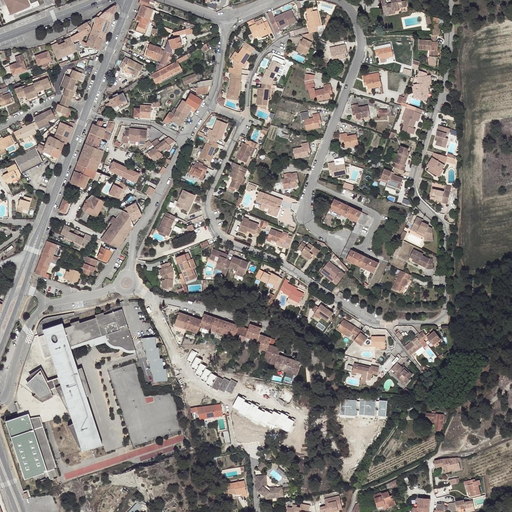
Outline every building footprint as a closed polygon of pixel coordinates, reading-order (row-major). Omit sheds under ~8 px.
[(26,0),(0,0),(0,1),(2,6),(6,5),(10,15),(25,9),(25,7),(29,5),(26,0)] [(153,8),(155,1),(152,0),(140,0),(139,4),(142,5),(153,10),(154,8),(153,8)] [(206,8),(215,11),(215,10),(217,4),(220,4),(219,0),(207,0),(206,6),(206,8)] [(378,0),(380,6),(383,5),(384,8),(383,8),(385,16),(389,15),(390,14),(390,13),(390,12),(389,12),(393,11),(393,12),(399,11),(399,8),(407,7),(406,1),(402,2),(401,0),(391,0),(392,3),(386,5),(385,0),(378,0)] [(152,14),(153,10),(142,5),(138,15),(149,20),(150,19),(151,16),(152,14)] [(110,21),(114,13),(107,10),(103,14),(101,12),(96,16),(97,16),(110,21)] [(274,19),(270,21),(275,31),(279,29),(278,27),(288,23),(289,24),(289,25),(296,21),(291,10),(288,11),(290,14),(286,15),(285,13),(273,18),(274,19)] [(312,33),(317,31),(316,27),(320,26),(317,11),(313,11),(307,13),(309,22),(310,28),(308,28),(310,33),(312,33)] [(149,20),(138,15),(136,21),(139,22),(147,25),(149,20)] [(106,33),(110,21),(97,16),(92,19),(95,24),(93,28),(106,33)] [(90,21),(77,28),(80,32),(83,37),(89,33),(91,26),(91,25),(91,24),(91,22),(90,21)] [(272,32),(267,21),(256,26),(255,24),(249,27),(252,34),(248,35),(250,39),(258,36),(260,35),(261,37),(272,32)] [(144,34),(147,25),(139,22),(136,31),(144,34)] [(80,32),(77,28),(69,33),(71,37),(80,32)] [(104,38),(106,33),(93,28),(91,34),(104,38)] [(191,30),(190,28),(173,33),(174,37),(186,34),(186,36),(195,33),(194,29),(191,30)] [(78,55),(80,59),(89,56),(85,48),(86,45),(87,43),(82,40),(83,38),(83,37),(80,32),(71,37),(72,42),(78,55)] [(310,33),(303,35),(304,38),(303,41),(298,52),(306,56),(314,40),(312,33),(310,33)] [(102,43),(104,38),(91,34),(89,38),(102,43)] [(179,37),(169,40),(165,51),(161,61),(159,66),(159,68),(158,70),(165,66),(167,62),(170,63),(173,56),(173,54),(172,49),(182,47),(179,37)] [(99,50),(102,43),(89,38),(87,43),(86,45),(99,50)] [(438,42),(436,42),(434,42),(434,43),(432,43),(432,41),(420,40),(419,48),(423,49),(423,50),(430,50),(430,56),(429,56),(429,62),(437,63),(438,57),(437,57),(437,50),(438,42)] [(64,48),(68,58),(74,56),(74,57),(78,55),(72,42),(68,43),(69,46),(67,46),(64,48)] [(209,49),(206,43),(201,47),(204,52),(209,49)] [(244,47),(252,53),(255,49),(246,43),(244,47)] [(161,61),(165,51),(161,50),(161,48),(150,44),(148,48),(146,55),(152,57),(152,58),(161,61)] [(344,49),(346,48),(345,45),(330,48),(333,61),(340,59),(340,58),(346,57),(345,54),(344,49)] [(378,50),(379,56),(380,59),(386,57),(386,58),(393,57),(391,47),(382,49),(381,46),(375,47),(376,51),(378,50)] [(233,61),(234,61),(242,67),(246,61),(252,53),(244,47),(243,47),(238,54),(233,61)] [(57,48),(53,50),(59,63),(63,62),(62,61),(68,58),(64,48),(60,49),(58,50),(57,48)] [(146,55),(148,48),(147,48),(143,56),(151,59),(152,58),(152,57),(146,55)] [(48,51),(35,56),(38,65),(52,60),(48,51)] [(15,57),(17,63),(23,61),(24,60),(22,54),(15,57)] [(188,58),(187,54),(176,60),(177,62),(178,62),(178,63),(188,58)] [(270,70),(274,61),(283,64),(285,61),(274,56),(268,69),(270,70)] [(124,70),(131,74),(138,77),(143,66),(129,59),(128,61),(125,59),(124,59),(120,67),(124,69),(124,70)] [(17,63),(9,65),(11,70),(13,75),(26,70),(23,61),(17,63)] [(233,68),(242,70),(242,67),(234,61),(233,68)] [(267,69),(261,83),(262,83),(271,85),(276,73),(281,75),(285,65),(283,64),(274,61),(270,70),(268,69),(267,69)] [(182,70),(178,63),(178,62),(177,62),(152,75),(153,77),(156,83),(182,70)] [(83,70),(76,67),(75,70),(73,70),(70,77),(77,79),(79,80),(82,73),(83,70)] [(183,71),(182,70),(156,83),(157,85),(183,71)] [(414,86),(416,98),(422,100),(423,97),(427,98),(429,92),(429,91),(427,91),(426,89),(428,88),(430,88),(430,85),(431,85),(431,82),(432,82),(431,75),(427,76),(426,73),(419,71),(417,75),(418,77),(417,77),(418,84),(414,85),(414,86)] [(196,77),(195,74),(195,73),(186,77),(189,83),(196,80),(196,77)] [(231,73),(230,73),(230,78),(228,89),(227,95),(238,97),(239,91),(239,90),(238,89),(239,87),(240,87),(241,84),(240,84),(241,75),(231,73)] [(363,76),(364,80),(366,79),(367,85),(368,88),(374,87),(374,88),(381,86),(378,73),(363,76)] [(77,79),(70,77),(66,75),(62,86),(66,88),(72,90),(77,79)] [(48,78),(40,80),(44,90),(51,87),(48,78)] [(33,83),(34,84),(37,92),(44,90),(40,80),(33,83)] [(271,89),(271,85),(262,83),(262,88),(260,88),(259,96),(258,96),(257,105),(267,106),(268,98),(269,89),(271,89)] [(34,84),(23,89),(25,95),(27,100),(38,96),(37,92),(34,84)] [(329,88),(331,88),(330,85),(324,86),(324,89),(315,91),(314,84),(306,85),(307,90),(309,89),(311,99),(317,98),(318,101),(325,99),(325,98),(331,97),(330,94),(329,88)] [(22,86),(14,89),(18,98),(25,95),(23,89),(22,86)] [(208,86),(199,88),(196,88),(197,94),(197,95),(207,93),(208,86)] [(72,98),(75,91),(72,90),(66,88),(63,95),(72,98)] [(196,109),(196,110),(199,105),(202,100),(203,98),(197,95),(197,94),(193,92),(191,94),(191,93),(187,101),(186,102),(185,103),(196,109)] [(5,103),(6,105),(14,102),(10,93),(3,96),(2,94),(0,94),(0,104),(1,104),(5,103)] [(123,93),(118,95),(116,96),(115,95),(112,96),(113,98),(109,100),(110,102),(106,104),(108,109),(113,107),(113,108),(118,105),(119,108),(120,108),(128,104),(128,103),(123,93)] [(68,108),(72,98),(63,95),(60,105),(68,108)] [(177,110),(187,116),(190,111),(192,108),(195,111),(196,109),(185,103),(186,102),(184,101),(184,100),(177,110)] [(59,117),(61,116),(62,113),(66,115),(68,108),(60,105),(59,104),(56,111),(57,112),(53,114),(55,118),(56,119),(59,117)] [(140,109),(139,118),(151,118),(152,106),(141,105),(140,109)] [(352,106),(353,109),(355,109),(356,114),(357,117),(362,116),(362,117),(370,116),(368,106),(359,108),(358,105),(352,106)] [(419,121),(423,110),(411,105),(409,110),(410,110),(408,117),(407,117),(404,125),(405,125),(403,131),(413,134),(416,129),(413,128),(415,123),(414,122),(415,120),(416,120),(419,121)] [(68,118),(72,109),(68,108),(66,115),(62,113),(61,116),(68,118)] [(48,121),(55,118),(53,114),(51,109),(44,113),(48,121)] [(180,126),(187,116),(177,110),(175,115),(172,113),(170,112),(163,121),(167,123),(171,123),(172,121),(180,126)] [(318,118),(320,117),(319,114),(313,115),(313,118),(309,119),(307,112),(300,113),(302,121),(304,120),(306,130),(314,128),(314,127),(319,126),(319,123),(318,118)] [(35,121),(39,128),(49,123),(48,121),(44,113),(34,118),(35,121)] [(209,135),(207,138),(209,139),(217,143),(219,139),(221,140),(227,124),(217,120),(213,130),(211,135),(209,135)] [(14,132),(17,140),(22,137),(23,139),(37,132),(35,129),(39,128),(35,121),(26,126),(23,127),(14,132)] [(93,123),(85,143),(104,151),(108,140),(102,138),(105,130),(106,129),(101,127),(102,122),(98,121),(96,125),(93,123)] [(105,130),(111,133),(115,123),(114,123),(114,122),(110,121),(107,127),(106,129),(105,130)] [(69,138),(73,127),(63,123),(61,122),(57,132),(69,138)] [(440,126),(437,136),(439,136),(437,141),(436,145),(446,148),(448,139),(446,138),(447,134),(449,134),(450,129),(440,126)] [(134,141),(140,142),(140,140),(146,141),(147,131),(140,130),(140,132),(137,131),(138,129),(129,128),(129,130),(125,130),(124,136),(123,136),(123,142),(128,143),(128,140),(134,141)] [(54,138),(65,143),(67,144),(69,138),(57,132),(54,138)] [(340,134),(341,138),(343,137),(344,143),(345,146),(351,145),(351,146),(359,144),(357,135),(347,136),(347,133),(340,134)] [(0,151),(1,151),(1,150),(14,144),(14,143),(15,143),(14,139),(12,140),(10,135),(3,139),(0,140),(0,151)] [(49,138),(46,143),(62,150),(65,143),(54,138),(51,136),(49,138)] [(169,145),(174,141),(169,137),(161,143),(158,139),(152,143),(155,147),(160,152),(168,145),(169,145)] [(217,148),(219,144),(217,143),(209,139),(207,143),(206,143),(200,157),(209,162),(212,155),(215,147),(217,148)] [(257,144),(248,140),(246,144),(244,143),(237,158),(247,163),(250,156),(253,148),(255,149),(257,144)] [(37,149),(42,152),(45,146),(39,143),(38,145),(37,149)] [(45,146),(42,152),(43,153),(43,154),(51,162),(56,164),(62,150),(46,143),(45,146)] [(85,143),(81,154),(100,162),(104,151),(85,143)] [(307,147),(309,146),(308,143),(302,144),(303,147),(293,149),(296,159),(303,157),(303,156),(309,155),(308,152),(307,147)] [(396,168),(404,171),(406,166),(405,166),(409,157),(407,156),(408,152),(409,149),(402,146),(395,162),(396,163),(394,167),(396,168)] [(162,156),(163,155),(160,152),(155,147),(148,152),(154,161),(157,159),(158,160),(160,159),(159,158),(162,156)] [(43,162),(37,149),(36,148),(33,149),(41,163),(43,162)] [(22,173),(41,163),(33,149),(15,158),(22,173)] [(442,169),(445,165),(443,164),(445,156),(434,153),(433,157),(429,164),(431,166),(430,167),(428,170),(437,175),(441,169),(442,169)] [(81,154),(77,164),(96,171),(100,162),(81,154)] [(329,164),(330,168),(332,167),(333,173),(333,176),(339,175),(339,176),(347,174),(344,161),(338,160),(335,163),(329,164)] [(113,161),(109,170),(136,182),(140,174),(113,161)] [(206,171),(208,168),(203,165),(199,163),(196,162),(195,166),(193,165),(189,173),(193,175),(194,174),(200,177),(199,178),(199,179),(202,180),(205,175),(202,173),(203,170),(206,171)] [(248,169),(233,163),(231,166),(234,168),(230,176),(234,178),(231,186),(236,189),(238,190),(241,184),(243,179),(248,169)] [(9,173),(3,176),(7,183),(11,181),(11,180),(17,177),(17,178),(22,176),(16,164),(7,169),(9,173)] [(104,183),(110,177),(96,171),(77,164),(75,171),(88,176),(104,183)] [(388,181),(388,183),(387,185),(398,189),(400,182),(399,182),(400,177),(392,174),(392,172),(385,169),(381,179),(388,181)] [(84,188),(88,176),(75,171),(70,182),(84,188)] [(295,177),(297,176),(297,173),(290,174),(291,178),(282,180),(284,189),(291,188),(291,187),(297,185),(296,182),(295,177)] [(353,190),(354,184),(345,181),(343,186),(353,190)] [(83,191),(84,188),(70,182),(69,185),(83,191)] [(128,186),(120,182),(118,187),(113,184),(109,194),(119,199),(123,189),(126,190),(128,186)] [(66,212),(70,202),(68,202),(73,189),(68,188),(59,211),(63,212),(66,212)] [(442,201),(441,202),(448,204),(450,192),(444,190),(444,192),(433,189),(431,198),(437,200),(442,201)] [(188,211),(193,203),(191,202),(194,194),(183,190),(176,206),(188,211)] [(283,201),(263,193),(262,194),(260,194),(258,199),(263,201),(262,206),(266,208),(270,209),(269,214),(277,217),(280,208),(276,206),(277,204),(281,206),(283,201)] [(104,201),(92,195),(88,197),(84,207),(85,211),(91,214),(92,212),(97,215),(104,201)] [(24,200),(21,199),(18,208),(28,211),(32,198),(25,196),(24,200)] [(354,208),(346,204),(335,199),(329,209),(357,222),(348,242),(354,245),(368,215),(354,208)] [(126,208),(129,213),(132,221),(142,215),(136,203),(126,208)] [(120,217),(124,211),(112,205),(109,212),(118,216),(120,217)] [(118,248),(134,226),(129,213),(124,211),(120,217),(118,216),(117,218),(116,219),(113,217),(110,222),(113,224),(101,240),(101,241),(118,248)] [(170,229),(176,217),(166,212),(157,231),(160,232),(166,235),(168,236),(170,232),(169,231),(170,229)] [(424,234),(424,236),(425,241),(430,241),(430,240),(433,239),(433,229),(429,227),(426,226),(427,224),(422,222),(423,220),(417,217),(411,230),(417,232),(418,231),(424,234)] [(258,238),(262,229),(258,228),(259,224),(251,221),(250,224),(243,221),(239,231),(247,234),(248,231),(248,230),(250,231),(250,232),(255,234),(254,236),(258,238)] [(71,227),(65,224),(60,234),(64,236),(67,237),(66,239),(80,245),(81,243),(84,245),(88,246),(92,236),(86,234),(83,238),(69,232),(71,227)] [(288,249),(292,239),(287,237),(288,235),(283,233),(271,229),(267,241),(271,242),(272,240),(278,242),(284,245),(283,247),(288,249)] [(48,241),(45,248),(54,252),(57,245),(48,241)] [(354,245),(348,242),(346,245),(345,247),(351,250),(352,248),(354,245)] [(312,257),(315,259),(320,251),(309,243),(307,246),(302,243),(299,247),(303,250),(302,252),(301,253),(303,254),(310,259),(312,257)] [(114,253),(117,250),(111,248),(111,249),(107,247),(108,245),(104,244),(103,248),(102,248),(98,258),(107,262),(111,252),(114,253)] [(351,250),(345,247),(340,257),(374,273),(379,263),(368,258),(360,254),(351,250)] [(45,248),(42,255),(57,261),(57,259),(55,258),(55,256),(53,255),(54,252),(45,248)] [(216,269),(227,273),(229,267),(230,265),(231,262),(227,260),(229,255),(224,254),(224,255),(221,254),(221,252),(213,250),(210,259),(218,262),(216,269)] [(419,262),(418,264),(426,268),(426,269),(433,269),(433,259),(430,259),(423,256),(423,254),(414,250),(410,258),(414,259),(419,262)] [(190,275),(193,275),(191,270),(196,268),(193,259),(191,259),(189,254),(176,259),(178,265),(180,264),(187,282),(192,280),(190,275)] [(42,255),(40,261),(49,265),(50,262),(55,264),(57,261),(42,255)] [(84,264),(95,269),(98,260),(88,257),(87,256),(84,264)] [(249,263),(233,257),(231,262),(230,265),(235,267),(234,268),(237,270),(237,272),(244,275),(249,263)] [(40,261),(37,268),(46,272),(49,265),(40,261)] [(338,284),(349,271),(347,269),(346,271),(344,273),(329,261),(323,269),(335,279),(334,280),(338,284)] [(162,269),(159,270),(161,276),(164,275),(165,278),(165,280),(163,280),(162,288),(168,289),(168,287),(172,288),(173,279),(169,279),(168,274),(173,272),(171,266),(168,267),(166,263),(161,265),(162,269)] [(83,273),(89,275),(91,271),(93,272),(95,269),(84,264),(83,268),(84,268),(83,273)] [(37,268),(35,274),(44,277),(46,272),(37,268)] [(67,276),(78,280),(81,272),(70,268),(69,272),(67,276)] [(332,282),(334,280),(335,279),(323,269),(320,272),(332,282)] [(410,280),(412,276),(401,270),(392,288),(402,293),(408,280),(410,280)] [(277,290),(282,280),(279,278),(280,277),(272,273),(271,275),(268,274),(265,272),(261,280),(267,283),(268,282),(275,285),(274,288),(277,290)] [(289,282),(285,280),(280,290),(282,290),(284,291),(283,293),(290,296),(289,298),(300,303),(304,293),(297,290),(294,288),(295,287),(288,283),(289,282)] [(321,304),(316,313),(322,317),(328,321),(334,313),(321,304)] [(88,452),(107,445),(74,345),(111,333),(113,338),(120,344),(126,346),(131,347),(135,348),(140,348),(127,308),(109,314),(108,311),(100,314),(101,316),(85,322),(84,319),(75,322),(76,324),(69,327),(49,333),(64,378),(53,382),(46,368),(34,376),(36,379),(31,385),(40,393),(37,396),(48,403),(58,397),(57,394),(57,391),(60,388),(66,386),(73,407),(75,414),(79,424),(88,452)] [(175,325),(186,329),(187,327),(190,316),(179,312),(175,325)] [(204,314),(202,320),(200,325),(200,327),(211,331),(216,318),(204,314)] [(187,327),(186,329),(198,333),(199,330),(200,327),(200,325),(202,320),(190,316),(187,327)] [(227,322),(216,318),(211,331),(223,335),(227,322)] [(357,337),(362,331),(349,323),(348,324),(342,321),(337,330),(349,337),(351,333),(357,337)] [(47,328),(49,333),(69,327),(67,322),(47,328)] [(227,322),(223,335),(234,338),(236,334),(239,326),(231,323),(227,322)] [(248,329),(245,337),(257,341),(258,339),(259,334),(262,328),(261,328),(250,324),(248,329)] [(357,337),(355,341),(359,344),(362,346),(364,344),(365,346),(372,346),(372,347),(378,347),(385,347),(385,337),(372,337),(372,340),(370,340),(364,336),(366,334),(362,331),(357,337)] [(423,331),(419,334),(424,340),(427,337),(433,345),(441,339),(435,331),(431,334),(427,337),(427,336),(423,331)] [(411,342),(405,347),(411,355),(416,352),(423,347),(424,348),(428,345),(424,340),(419,334),(419,333),(416,336),(417,337),(411,342)] [(256,344),(255,347),(266,351),(268,346),(269,344),(271,338),(259,334),(258,339),(257,341),(256,344)] [(158,336),(146,337),(146,342),(146,348),(149,348),(149,353),(150,359),(152,359),(153,364),(153,370),(156,370),(156,375),(156,381),(168,380),(167,369),(165,369),(164,358),(162,358),(161,347),(158,347),(158,336)] [(277,357),(278,354),(280,348),(269,344),(268,346),(266,351),(264,357),(276,361),(277,357)] [(426,351),(424,348),(423,347),(416,352),(419,356),(426,351)] [(287,366),(290,358),(278,354),(277,357),(276,361),(275,363),(274,367),(283,370),(286,371),(286,369),(287,366)] [(301,362),(290,358),(287,366),(286,369),(286,371),(297,375),(301,362)] [(397,363),(392,369),(396,373),(394,375),(402,382),(403,381),(407,384),(410,380),(409,379),(413,375),(407,370),(406,371),(403,368),(397,363)] [(368,377),(371,378),(373,374),(378,375),(379,368),(371,366),(371,368),(371,369),(366,368),(366,366),(358,365),(358,367),(354,367),(352,372),(357,373),(358,371),(363,372),(362,374),(361,381),(366,382),(367,379),(368,377)] [(179,375),(181,382),(188,380),(186,373),(179,375)] [(66,386),(60,388),(74,415),(75,414),(73,407),(66,386)] [(220,404),(197,407),(198,411),(199,418),(199,420),(222,415),(220,404)] [(432,413),(426,413),(425,421),(435,423),(435,430),(439,430),(442,424),(443,415),(434,414),(435,411),(432,411),(432,413)] [(34,414),(6,423),(25,480),(52,471),(55,478),(64,475),(45,416),(35,418),(34,414)] [(79,424),(73,426),(86,452),(88,452),(79,424)] [(442,459),(434,460),(436,467),(444,466),(445,472),(460,468),(458,459),(461,458),(460,457),(453,459),(448,458),(442,459)] [(266,476),(258,477),(259,492),(264,495),(266,497),(266,499),(273,498),(278,498),(277,497),(283,497),(283,488),(276,489),(276,488),(270,489),(267,486),(266,476)] [(259,492),(258,477),(256,477),(257,492),(261,495),(262,498),(264,495),(259,492)] [(407,477),(400,480),(403,488),(410,485),(407,477)] [(396,479),(389,483),(392,488),(394,488),(397,487),(398,487),(399,486),(399,485),(399,484),(396,479)] [(480,494),(478,485),(480,484),(479,480),(475,481),(474,479),(464,482),(465,486),(466,485),(468,485),(470,492),(471,497),(480,494)] [(227,484),(228,490),(229,494),(235,493),(235,494),(246,492),(244,481),(227,484)] [(374,495),(378,508),(388,504),(389,507),(396,504),(393,496),(390,497),(389,493),(385,495),(384,493),(382,493),(381,492),(374,495)] [(339,496),(326,499),(327,503),(329,503),(329,505),(326,506),(320,507),(320,511),(325,511),(333,511),(334,511),(342,509),(339,496)] [(429,509),(430,499),(418,498),(418,503),(417,507),(429,509)] [(464,500),(456,502),(457,510),(474,506),(472,501),(464,502),(464,500)] [(135,511),(137,511),(143,506),(137,502),(132,509),(135,511)]
